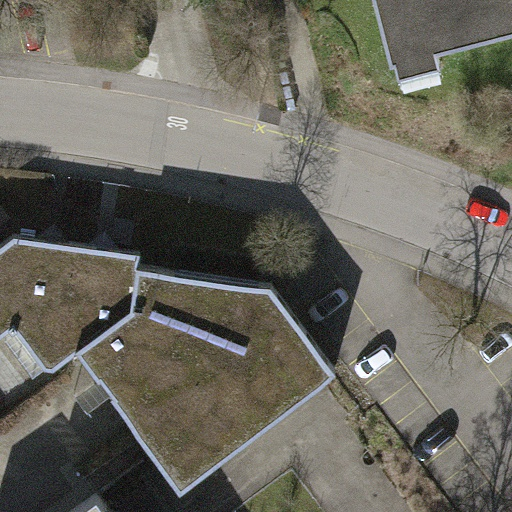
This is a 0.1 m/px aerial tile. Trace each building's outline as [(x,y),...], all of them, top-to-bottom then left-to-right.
[(511,0),(376,0),(394,68),(398,66),(406,96),(446,86),(437,55),(511,35),(511,0)] [(0,335),(12,326),(73,279),(78,241),(15,233),(0,244),(0,335)] [(141,250),(78,241),(73,279),(12,326),(14,330),(17,328),(45,366),(54,367),(77,349),(134,305),(140,263),(141,250)] [(272,282),(140,263),(134,305),(77,349),(90,366),(135,425),(165,464),(181,485),(319,381),(337,367),(272,282)] [(121,511),(106,491),(99,496),(76,511),(121,511)]
